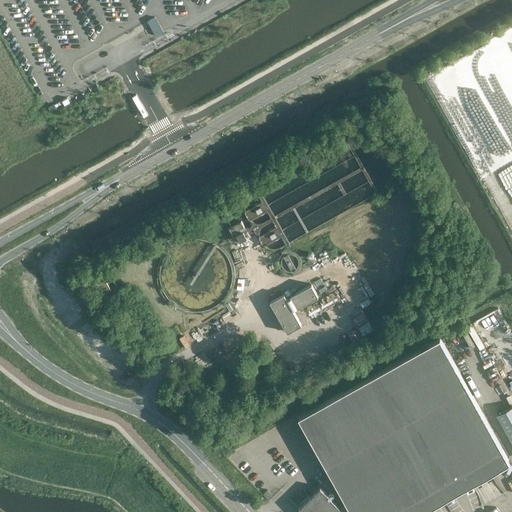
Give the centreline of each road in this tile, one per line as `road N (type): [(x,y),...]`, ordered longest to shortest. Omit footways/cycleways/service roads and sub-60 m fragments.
road 1 (tertiary): [(103,189),(419,12)]
road 2 (tertiary): [(249,511),(169,429),(55,374),(8,335)]
road 3 (tertiary): [(0,261),(103,189)]
road 4 (unknown): [(2,0),(57,92),(74,85)]
